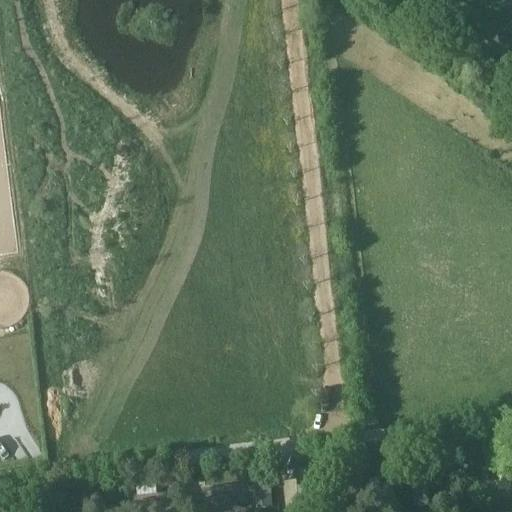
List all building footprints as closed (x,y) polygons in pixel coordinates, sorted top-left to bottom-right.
[(511,495),(511,455),(485,456),(485,473),(510,472),(510,495),(511,495)] [(371,502),(368,482),(366,461),(351,463),(356,504),(371,502)] [(425,469),(410,470),(414,509),(429,508),(425,469)] [(324,511),(322,470),(296,472),(297,511),(324,511)] [(233,511),(231,489),(202,491),(203,511),(233,511)] [(183,511),(182,495),(133,500),(133,511),(183,511)] [(270,498),(259,498),(260,510),(270,509),(270,498)]
